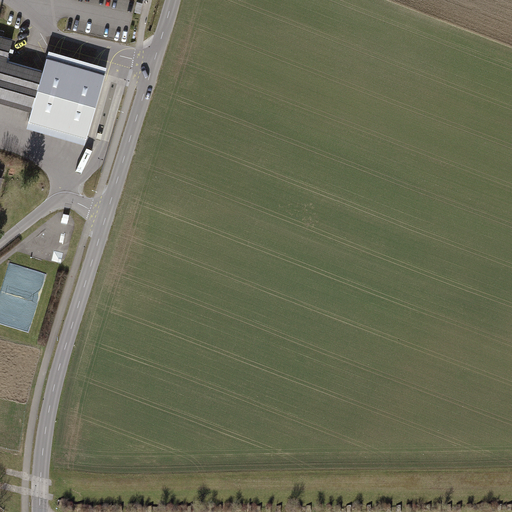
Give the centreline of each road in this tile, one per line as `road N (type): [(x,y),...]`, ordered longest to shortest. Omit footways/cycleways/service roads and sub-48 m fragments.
road 1 (tertiary): [(106,215),(57,376),(40,511)]
road 2 (tertiary): [(173,0),(106,215)]
road 3 (tertiary): [(0,243),(58,199),(106,215)]
